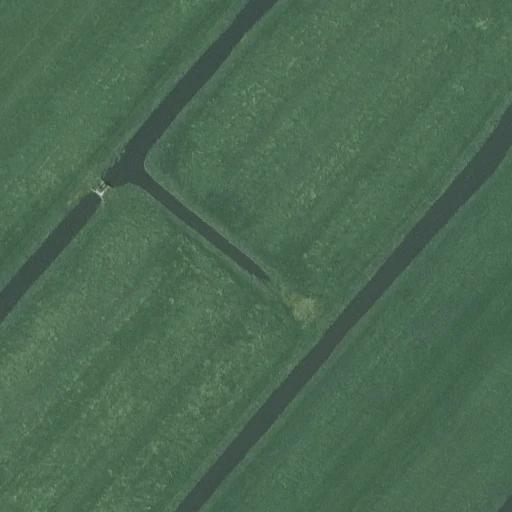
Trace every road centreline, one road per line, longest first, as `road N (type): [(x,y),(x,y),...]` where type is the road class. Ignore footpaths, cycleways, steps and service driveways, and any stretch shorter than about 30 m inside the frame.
road 1 (track): [(511,89),(157,511)]
road 2 (track): [(223,0),(0,260)]
